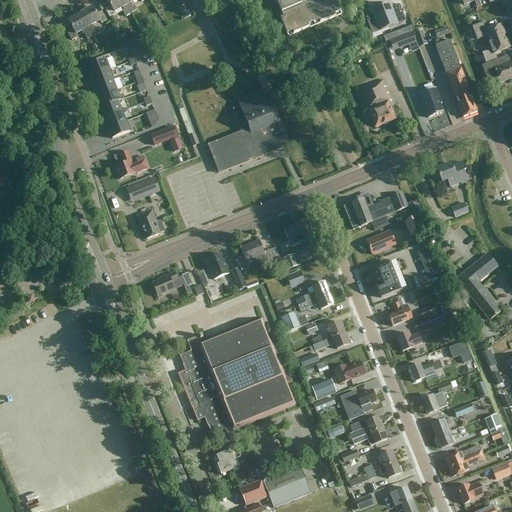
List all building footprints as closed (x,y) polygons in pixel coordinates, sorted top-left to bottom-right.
[(131,13),(123,0),(106,0),(111,7),(105,10),(110,19),(116,16),(114,13),(123,8),(125,10),(123,12),(126,16),(131,13)] [(123,0),(131,13),(137,10),(134,5),(132,6),(130,3),(136,0),(139,0),(142,3),(146,0),(123,0)] [(280,19),(287,35),(292,33),(293,35),(309,28),(308,26),(319,21),(320,24),(336,17),(335,15),(341,12),(335,0),(313,0),(301,5),(299,0),(258,0),(259,1),(260,0),(275,0),(283,18),(280,19)] [(477,1),(476,0),(461,0),(464,6),(475,2),(477,8),(481,7),(478,0),(477,1)] [(390,4),(380,8),(389,29),(405,22),(399,5),(392,8),(390,4)] [(92,8),(80,15),(93,37),(99,34),(95,28),(93,29),(91,26),(100,21),(102,24),(107,21),(102,12),(97,15),(92,8)] [(372,16),(365,18),(372,35),(389,29),(380,8),(371,11),(372,16)] [(93,37),(80,15),(68,22),(72,29),(67,32),(72,41),(78,38),(76,35),(84,30),(86,33),(84,34),(87,40),(93,37)] [(486,37),(488,44),(506,37),(501,26),(486,32),(483,23),(472,27),(477,40),(486,37)] [(391,34),(383,37),(386,43),(393,40),(391,34)] [(412,34),(397,39),(401,49),(416,43),(412,34)] [(483,54),(487,65),(498,61),(495,54),(510,49),(506,37),(488,44),(491,51),(483,54)] [(435,46),(463,118),(477,113),(449,41),(435,46)] [(91,78),(110,70),(106,60),(87,67),(91,78)] [(498,61),(487,65),(491,76),(497,74),(501,84),(511,79),(511,62),(500,67),(498,61)] [(112,81),(114,81),(110,70),(91,78),(95,88),(112,81)] [(99,98),(116,91),(112,81),(95,88),(99,98)] [(383,89),(386,88),(383,82),(356,93),(364,113),(368,111),(375,129),(395,121),(388,103),(392,102),(389,94),(386,95),(383,89)] [(434,90),(417,97),(427,120),(442,114),(438,106),(440,106),(434,90)] [(103,108),(120,101),(124,100),(122,95),(118,97),(116,91),(99,98),(103,108)] [(207,146),(218,173),(289,145),(270,96),(262,99),(260,93),(237,102),(240,108),(232,111),(241,133),(207,146)] [(100,109),(104,119),(121,112),(118,105),(121,104),(120,101),(103,108),(100,109)] [(125,123),(125,122),(121,112),(104,119),(108,130),(125,123)] [(125,123),(108,130),(112,140),(131,132),(127,121),(125,122),(125,123)] [(177,138),(173,128),(151,137),(152,139),(154,146),(177,138)] [(195,135),(190,137),(193,147),(198,145),(195,135)] [(130,163),(131,162),(127,153),(115,157),(119,167),(115,169),(119,181),(148,170),(144,159),(138,162),(139,164),(132,166),(130,163)] [(447,180),(450,188),(461,184),(461,185),(467,183),(463,172),(465,171),(462,163),(452,167),(451,165),(443,168),(442,165),(433,169),(437,180),(440,179),(441,183),(447,180)] [(135,202),(165,195),(161,179),(132,185),(135,202)] [(371,222),(407,208),(401,194),(379,202),(380,204),(373,207),(373,209),(366,211),(362,200),(351,205),(343,208),(352,230),(352,231),(360,228),(372,223),(371,222)] [(451,209),(455,218),(467,213),(464,205),(451,209)] [(137,217),(146,240),(160,235),(159,234),(164,232),(160,222),(156,224),(152,212),(137,217)] [(406,222),(412,236),(422,232),(416,218),(406,222)] [(284,232),(290,249),(301,245),(303,251),(310,249),(300,226),(284,232)] [(273,231),(268,233),(270,242),(276,241),(273,231)] [(366,242),(371,255),(385,250),(383,244),(392,241),(389,233),(380,237),(366,242)] [(240,250),(243,258),(236,261),(241,272),(248,269),(246,262),(261,256),(264,263),(274,259),(271,250),(263,254),(258,242),(240,250)] [(427,248),(422,250),(425,257),(430,255),(427,248)] [(430,255),(425,257),(428,264),(433,262),(430,255)] [(206,262),(214,281),(228,275),(221,256),(206,262)] [(471,298),(482,288),(478,284),(497,268),(487,256),(454,282),(468,300),(471,298)] [(299,257),(286,258),(288,270),(301,269),(299,257)] [(395,262),(372,271),(378,285),(375,286),(381,299),(406,289),(395,262)] [(433,262),(428,264),(431,271),(436,269),(433,262)] [(229,272),(237,290),(244,287),(236,269),(229,272)] [(436,269),(431,271),(433,278),(439,276),(436,269)] [(171,285),(173,284),(178,282),(175,274),(167,277),(168,279),(152,285),(157,298),(174,291),(171,285)] [(181,277),(186,288),(188,287),(192,286),(187,275),(181,277)] [(296,301),(298,307),(328,295),(323,283),(311,288),(314,294),(303,298),(296,301)] [(193,289),(197,298),(203,295),(200,287),(193,289)] [(482,288),(471,298),(489,321),(500,312),(482,288)] [(283,295),(286,301),(296,297),(294,291),(283,295)] [(328,295),(298,307),(299,308),(296,309),(298,313),(308,309),(308,310),(318,306),(321,311),(333,306),(328,295)] [(388,318),(392,327),(412,319),(409,312),(403,314),(402,312),(401,312),(398,303),(392,305),(396,315),(388,318)] [(419,312),(422,319),(434,314),(432,307),(419,312)] [(280,319),(286,332),(299,327),(294,313),(280,319)] [(413,326),(416,332),(444,321),(442,315),(413,326)] [(296,406),(287,386),(292,384),(273,339),(269,341),(261,320),(204,343),(202,339),(203,339),(201,336),(199,337),(199,338),(187,343),(191,352),(179,357),(194,392),(188,395),(194,409),(192,410),(197,422),(204,419),(211,436),(225,431),(229,440),(239,436),(237,430),(296,406)] [(327,340),(328,341),(344,334),(339,323),(327,328),(330,335),(326,336),(327,340)] [(308,335),(317,331),(315,325),(306,329),(308,335)] [(322,342),(313,346),(316,352),(334,345),(336,351),(348,346),(344,334),(328,341),(327,340),(322,342)] [(396,338),(402,353),(422,345),(418,335),(410,338),(408,334),(396,338)] [(311,340),(313,346),(322,342),(320,337),(311,340)] [(470,355),(475,353),(471,343),(466,344),(470,355)] [(511,359),(503,363),(508,375),(511,373),(511,359)] [(346,366),(335,370),(340,385),(353,380),(352,379),(364,375),(360,363),(347,368),(346,366)] [(409,369),(414,383),(425,379),(423,376),(434,372),(432,364),(421,369),(419,365),(409,369)] [(331,380),(311,388),(316,402),(336,394),(331,380)] [(437,389),(439,395),(452,389),(450,384),(437,389)] [(360,407),(363,414),(371,411),(369,405),(375,402),(371,391),(356,397),(357,399),(347,403),(350,411),(360,407)] [(325,401),(328,406),(346,399),(344,393),(325,401)] [(442,394),(433,397),(432,397),(422,401),(427,416),(438,412),(438,411),(447,407),(445,401),(442,394)] [(453,412),(455,417),(472,410),(470,406),(453,412)] [(382,430),(377,418),(365,423),(367,428),(349,435),(351,441),(365,436),(382,430)] [(432,426),(436,438),(450,432),(448,427),(453,425),(451,420),(444,422),(443,421),(432,426)] [(474,434),(476,440),(491,434),(489,428),(474,434)] [(387,441),(382,430),(365,436),(370,448),(387,441)] [(450,432),(436,438),(441,450),(453,445),(453,444),(460,441),(457,435),(452,437),(450,432)] [(227,452),(214,457),(218,465),(217,465),(221,476),(238,469),(235,461),(241,459),(236,446),(226,450),(227,452)] [(337,460),(340,465),(358,458),(356,451),(341,457),(341,458),(337,460)] [(482,456),(480,451),(462,458),(461,454),(445,460),(449,469),(482,456)] [(395,464),(391,452),(379,457),(382,464),(378,466),(379,470),(395,464)] [(449,469),(453,478),(468,472),(466,468),(484,460),(482,456),(449,469)] [(395,464),(379,470),(381,476),(386,474),(388,480),(400,475),(395,464)] [(310,494),(307,484),(299,466),(262,481),(239,491),(246,507),(268,498),(273,510),(311,495),(310,494)] [(371,466),(364,469),(366,475),(374,472),(371,466)] [(492,472),(495,480),(510,475),(507,466),(492,472)] [(326,471),(323,475),(334,483),(337,478),(326,471)] [(366,476),(349,483),(351,488),(376,478),(374,472),(366,475),(366,476)] [(457,490),(463,505),(475,501),(474,500),(483,496),(480,488),(471,492),(468,486),(457,490)] [(406,489),(389,496),(394,509),(400,506),(411,502),(406,489)] [(370,496),(355,502),(358,510),(373,504),(370,496)] [(415,511),(411,502),(400,506),(402,511),(415,511)]
